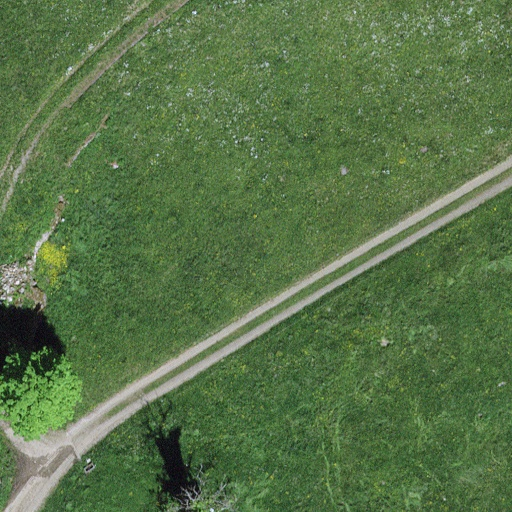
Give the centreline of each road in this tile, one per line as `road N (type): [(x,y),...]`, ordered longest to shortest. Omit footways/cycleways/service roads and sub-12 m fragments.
road 1 (track): [(31,511),(63,450),(511,172)]
road 2 (track): [(0,204),(42,126),(130,27),(168,0)]
